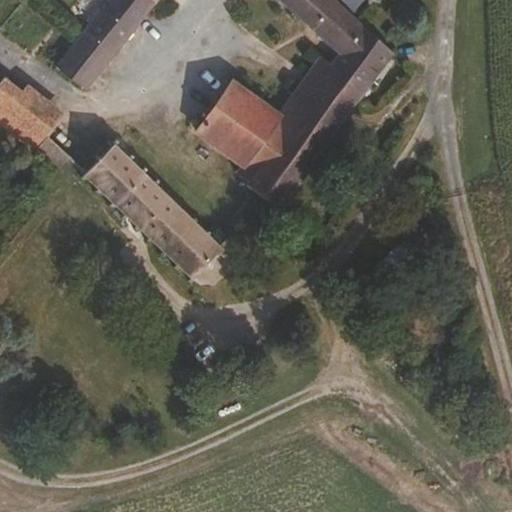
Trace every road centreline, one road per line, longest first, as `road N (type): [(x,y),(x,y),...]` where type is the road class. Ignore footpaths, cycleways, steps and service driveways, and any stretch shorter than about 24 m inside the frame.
road 1 (track): [(445,88),(425,130),(324,271),(253,316),(204,317),(177,306),(86,215)]
road 2 (track): [(0,463),(57,480),(127,471),(223,436),(326,383),(335,349),(307,284)]
road 3 (track): [(445,0),(444,136),(511,394)]
road 4 (track): [(334,368),(366,391),(473,511)]
